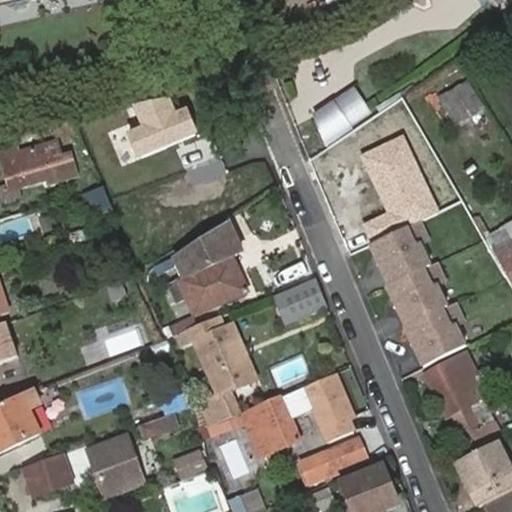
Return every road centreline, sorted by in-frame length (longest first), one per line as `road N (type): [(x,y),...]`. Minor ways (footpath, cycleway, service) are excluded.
road 1 (residential): [(435,511),(278,130)]
road 2 (track): [(0,93),(147,48),(225,0)]
